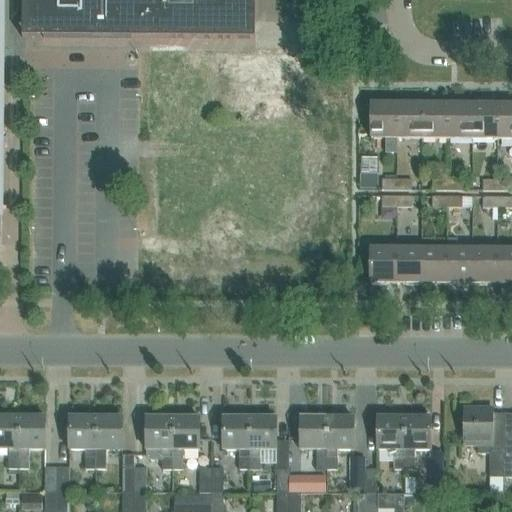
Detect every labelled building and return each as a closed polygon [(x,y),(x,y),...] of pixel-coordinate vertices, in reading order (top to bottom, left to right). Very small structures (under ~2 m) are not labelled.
[(21,0),(21,39),(255,41),(255,1),(255,0),(21,0)] [(156,163),(159,240),(203,238),(202,212),(248,210),(249,242),(314,239),(313,206),(299,207),(298,187),(319,186),(316,119),(256,121),(256,128),(209,130),(206,71),(186,72),(185,46),(153,48),(155,98),(151,98),(154,152),(166,152),(166,162),(156,163)] [(511,105),(500,106),(499,141),(511,141),(511,105)] [(397,106),(372,106),(372,141),(397,141),(397,106)] [(422,141),(422,106),(397,106),(397,141),(422,141)] [(448,141),(448,106),(422,106),(422,141),(448,141)] [(472,141),(472,106),(448,106),(448,141),(472,141)] [(499,141),(500,106),(472,106),(472,141),(499,141)] [(360,175),(359,190),(378,190),(378,176),(360,175)] [(397,182),(379,181),(379,191),(397,192),(397,182)] [(448,182),(430,181),(430,192),(448,192),(448,182)] [(410,182),(397,182),(397,192),(410,192),(410,182)] [(460,182),(448,182),(448,192),(460,192),(460,182)] [(498,182),(481,182),(481,192),(498,192),(498,182)] [(498,182),(498,192),(510,192),(510,182),(498,182)] [(396,209),(396,198),(379,198),(379,209),(396,209)] [(396,198),(396,209),(409,209),(409,198),(396,198)] [(447,210),(447,199),(430,198),(430,210),(447,210)] [(460,199),(447,199),(447,210),(460,210),(460,199)] [(497,210),(497,199),(480,199),(480,209),(497,210)] [(511,199),(497,199),(497,210),(511,210),(511,199)] [(472,250),(457,250),(457,239),(446,239),(446,250),(448,250),(447,285),(472,285),(472,250)] [(145,272),(145,299),(221,298),(221,277),(241,277),(241,297),(337,296),(337,273),(326,274),(326,260),(241,261),(241,248),(216,248),(216,259),(156,260),(156,272),(145,272)] [(395,285),(395,250),(370,250),(370,284),(395,285)] [(422,250),(395,250),(395,285),(421,285),(422,250)] [(421,285),(447,285),(448,250),(446,250),(422,250),(421,285)] [(496,250),(472,250),(472,285),(496,285),(496,250)] [(511,250),(496,250),(496,285),(511,285),(511,250)] [(489,479),(503,479),(503,415),(492,415),(492,409),(464,409),(463,446),(477,446),(477,455),(489,455),(489,479)] [(511,415),(503,415),(503,479),(511,478),(511,415)] [(8,472),(16,472),(16,420),(0,420),(0,451),(8,451),(8,472)] [(44,420),(16,420),(16,472),(28,471),(28,452),(44,452),(44,420)] [(84,471),(93,471),(94,420),(68,420),(68,452),(84,451),(84,471)] [(121,420),(94,420),(93,471),(104,471),(104,452),(121,452),(121,420)] [(145,420),(145,452),(146,452),(146,459),(150,462),(162,462),(162,471),(171,471),(170,420),(145,420)] [(197,420),(170,420),(171,471),(182,471),(182,452),(197,452),(197,420)] [(238,472),(248,472),(248,420),(223,420),(223,452),(238,452),(238,472)] [(276,421),(248,420),(248,472),(259,472),(259,452),(275,452),(276,421)] [(326,472),(325,420),(300,420),(299,452),(315,452),(315,472),(326,472)] [(353,421),(325,420),(326,472),(336,472),(336,452),(352,452),(353,421)] [(391,472),(403,472),(403,421),(377,420),(376,452),(392,452),(391,472)] [(429,421),(403,421),(403,472),(413,472),(413,452),(428,452),(429,421)] [(453,449),(444,449),(444,462),(452,462),(453,449)] [(429,471),(429,497),(441,497),(441,455),(430,455),(429,471)] [(132,458),(120,458),(121,496),(132,496),(132,471),(132,458)] [(351,459),(351,497),(363,497),(363,471),(363,459),(351,459)] [(54,470),(43,470),(43,496),(55,496),(54,470)] [(55,496),(66,496),(66,470),(54,470),(55,496)] [(144,471),(132,471),(132,496),(144,496),(144,471)] [(198,471),(198,496),(209,496),(209,471),(198,471)] [(221,496),(222,471),(209,471),(209,496),(221,496)] [(275,471),(274,496),(286,496),(286,471),(275,471)] [(286,496),(298,496),(299,471),(286,471),(286,496)] [(363,497),(375,496),(376,471),(363,471),(363,497)] [(325,478),(307,478),(307,494),(325,494),(325,478)] [(253,482),(253,494),(270,494),(270,482),(253,482)] [(20,506),(19,495),(5,496),(5,506),(20,506)] [(43,496),(43,511),(54,511),(55,496),(43,496)] [(66,511),(66,496),(55,496),(54,511),(66,511)] [(121,496),(120,511),(131,511),(132,496),(121,496)] [(144,511),(144,496),(132,496),(131,511),(144,511)] [(195,511),(195,496),(175,496),(174,511),(195,511)] [(221,511),(221,496),(209,496),(208,511),(221,511)] [(274,511),(285,511),(286,496),(274,496),(274,511)] [(298,511),(298,496),(286,496),(285,511),(298,511)] [(375,511),(375,496),(363,497),(362,511),(375,511)] [(351,511),(362,511),(363,497),(351,497),(351,511)] [(403,511),(404,497),(378,497),(377,511),(395,511),(403,511)] [(440,511),(441,497),(429,497),(428,511),(440,511)] [(414,500),(405,500),(405,509),(414,508),(414,500)] [(465,511),(466,501),(446,501),(446,511),(465,511)]
